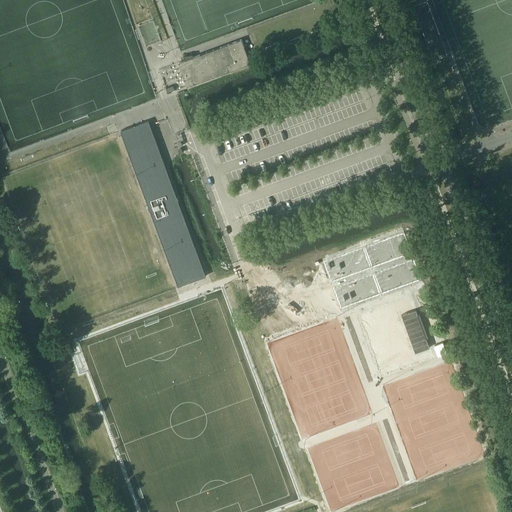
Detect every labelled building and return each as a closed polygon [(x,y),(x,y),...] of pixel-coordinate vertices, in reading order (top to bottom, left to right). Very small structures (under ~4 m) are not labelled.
[(432,1),(419,6),(439,60),(449,56),(453,54),(432,1)] [(193,56),(192,54),(184,55),(185,59),(178,62),(187,86),(250,62),(241,39),(193,56)] [(137,127),(134,128),(133,126),(121,131),(149,207),(150,206),(152,210),(150,210),(178,286),(191,281),(190,280),(193,279),(194,280),(206,276),(178,200),(176,201),(175,197),(177,196),(148,120),(136,125),(137,127)] [(314,288),(265,305),(269,316),(278,313),(282,324),(322,310),(314,288)] [(415,310),(401,315),(414,353),(428,348),(415,310)] [(443,342),(434,346),(438,357),(447,353),(443,342)]
